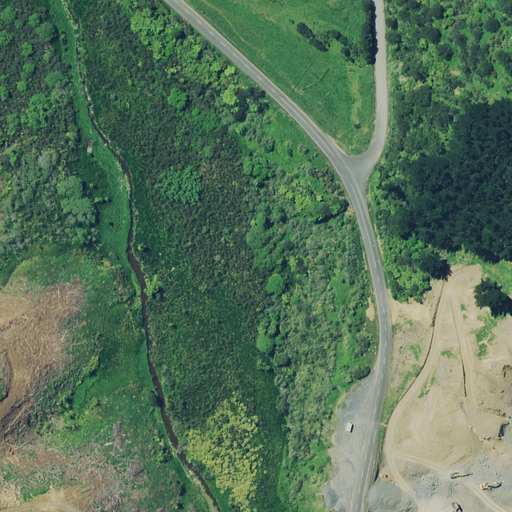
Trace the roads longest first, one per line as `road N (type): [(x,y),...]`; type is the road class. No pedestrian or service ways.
road 1 (unclassified): [(353,180),(374,239),(386,355),(356,511)]
road 2 (unclassified): [(172,0),(295,113),(353,180)]
road 3 (unclassified): [(353,180),(365,175),(374,134),(372,0)]
